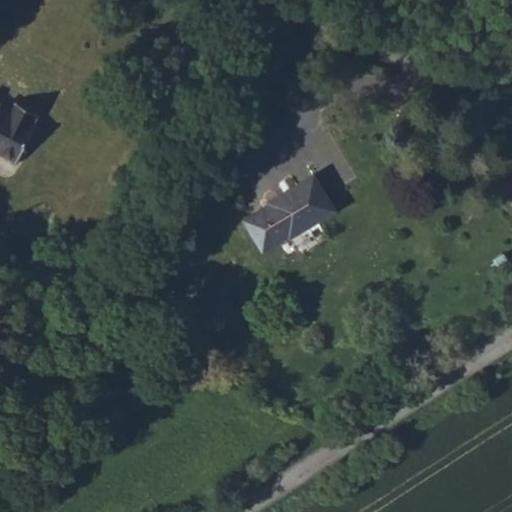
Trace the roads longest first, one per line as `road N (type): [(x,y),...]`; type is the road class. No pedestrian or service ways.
road 1 (unclassified): [(511,335),(239,511)]
road 2 (unclassified): [(511,91),(287,0)]
